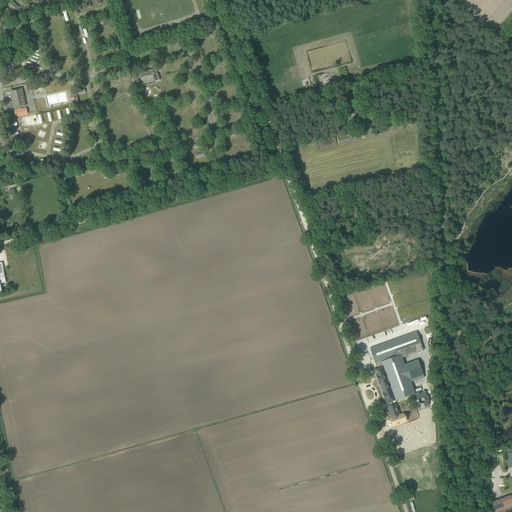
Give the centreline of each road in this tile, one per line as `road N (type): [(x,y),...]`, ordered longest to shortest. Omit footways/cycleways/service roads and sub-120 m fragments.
road 1 (track): [(358,383),(224,0)]
road 2 (unclassified): [(405,511),(358,383)]
